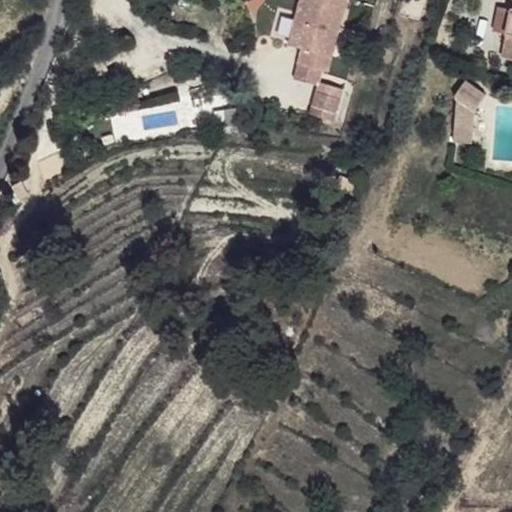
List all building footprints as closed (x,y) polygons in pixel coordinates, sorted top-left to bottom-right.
[(291,0),(282,35),(296,39),(291,54),(321,62),(336,0),(291,0)] [(511,12),(500,9),(495,33),(506,35),(511,12)] [(511,37),(506,35),(502,56),(511,59),(511,37)] [(333,86),(311,82),(308,97),(331,100),(333,86)] [(477,99),(458,86),(448,105),(453,107),(449,151),(467,151),(468,115),(477,99)]
